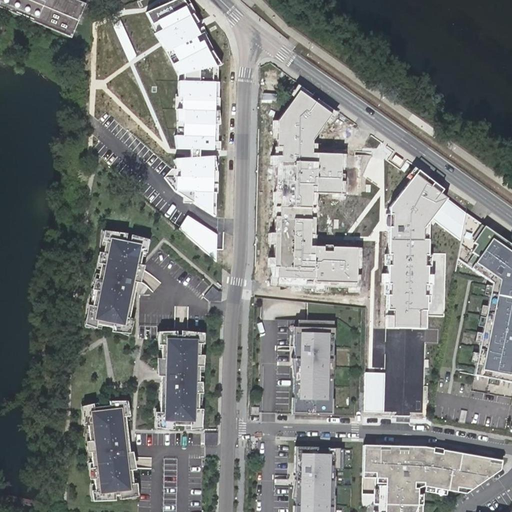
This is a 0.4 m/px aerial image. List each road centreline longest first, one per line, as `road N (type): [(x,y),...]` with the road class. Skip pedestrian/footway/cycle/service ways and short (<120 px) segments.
road 1 (residential): [(228,427),(250,31)]
road 2 (tertiary): [(250,31),(511,215)]
road 3 (residential): [(511,450),(430,435),(228,427)]
